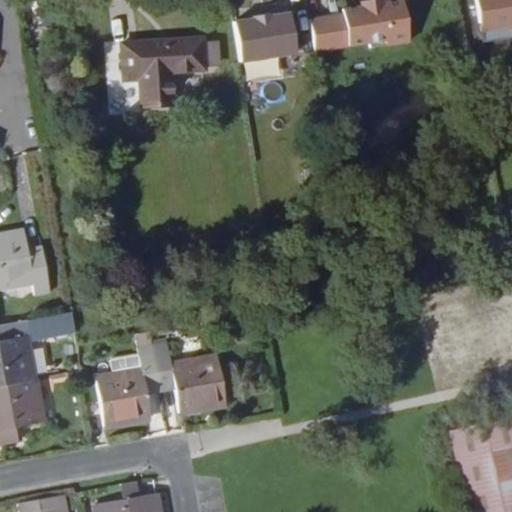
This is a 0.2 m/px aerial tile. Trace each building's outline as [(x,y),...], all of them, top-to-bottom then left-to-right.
[(340,10),(308,16),(314,46),(365,38),(367,43),(405,37),(398,0),(357,0),(358,3),(339,6),(340,10)] [(511,0),(465,0),(470,31),(511,24),(511,0)] [(286,8),(225,15),(230,60),(291,53),(286,8)] [(202,35),(122,39),(123,69),(140,68),(142,102),(174,101),(172,67),(204,65),(202,35)] [(18,235),(0,237),(0,290),(27,285),(30,298),(44,296),(36,249),(20,252),(18,235)] [(0,389),(28,384),(16,326),(0,329),(0,389)] [(145,350),(154,399),(170,396),(174,418),(219,410),(211,362),(164,370),(160,347),(145,350)] [(139,401),(154,399),(145,350),(131,353),(134,375),(91,383),(99,431),(143,424),(139,401)] [(37,428),(28,384),(0,389),(0,434),(8,433),(37,428)] [(460,511),(511,511),(511,454),(506,430),(444,445),(460,511)] [(0,450),(10,448),(8,433),(0,434),(0,450)] [(131,487),(114,490),(116,506),(90,511),(89,511),(152,511),(150,500),(134,503),(131,487)] [(59,511),(58,501),(11,510),(11,511),(59,511)]
